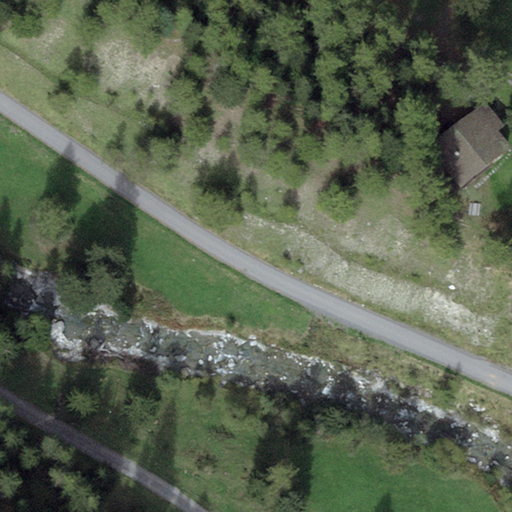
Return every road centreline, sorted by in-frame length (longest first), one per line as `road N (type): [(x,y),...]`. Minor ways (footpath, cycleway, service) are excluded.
road 1 (unclassified): [(0,101),(219,251),(511,391)]
road 2 (residential): [(0,392),(196,511)]
